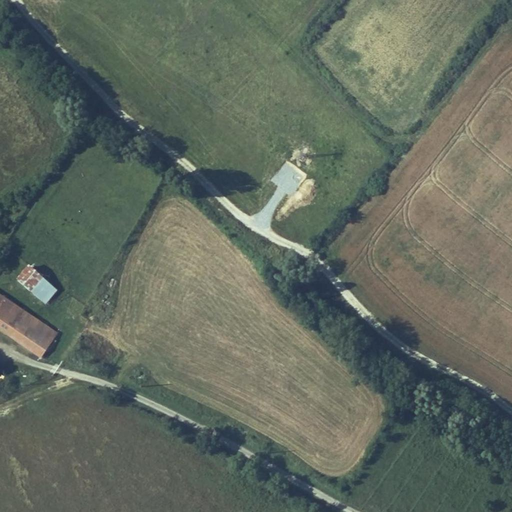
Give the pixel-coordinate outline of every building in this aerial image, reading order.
[(66,260),(51,249),(42,262),(56,273),(66,260)] [(7,262),(3,267),(8,271),(11,266),(7,262)] [(8,271),(3,267),(0,270),(0,299),(56,341),(67,326),(70,323),(47,304),(7,273),(8,271)] [(83,320),(53,297),(49,302),(75,322),(73,325),(71,329),(76,332),(83,320)] [(0,363),(1,365),(16,374),(20,365),(7,357),(0,348),(0,363)]
